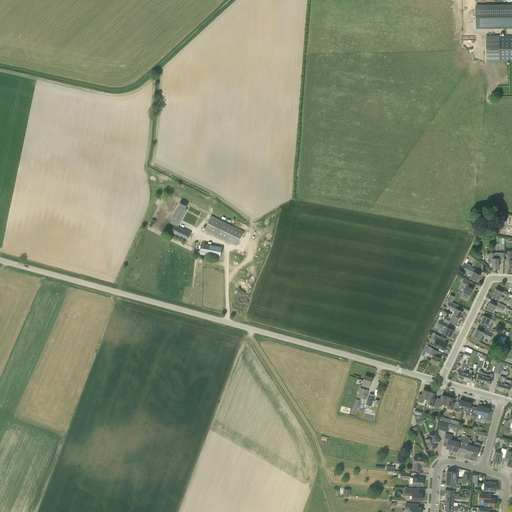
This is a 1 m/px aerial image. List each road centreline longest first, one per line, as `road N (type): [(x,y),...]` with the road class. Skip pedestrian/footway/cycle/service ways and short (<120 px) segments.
road 1 (tertiary): [(439,381),(0,260)]
road 2 (residential): [(439,381),(490,278),(511,278)]
